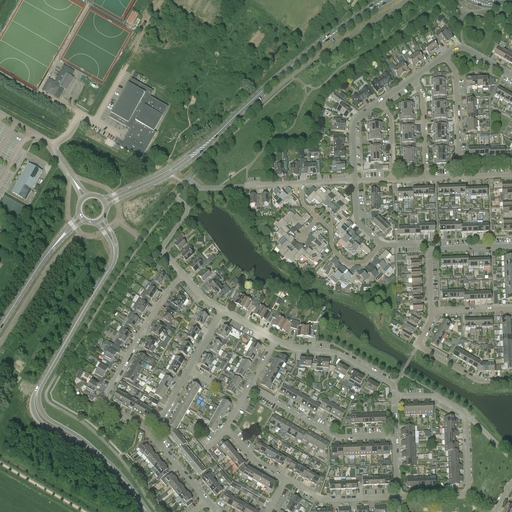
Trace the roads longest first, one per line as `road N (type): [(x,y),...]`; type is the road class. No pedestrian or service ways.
road 1 (tertiary): [(147,511),(103,459),(35,408),(37,389),(112,260),(99,219)]
road 2 (tertiary): [(102,202),(196,153),(307,52),(386,0)]
road 3 (residential): [(397,497),(466,492),(466,418),(433,395),(394,397)]
road 4 (residential): [(151,434),(103,398),(181,272)]
road 5 (residential): [(395,435),(333,435),(249,386)]
road 6 (residential): [(151,434),(223,313)]
road 7 (residential): [(394,397),(391,384),(342,355),(275,340)]
road 8 (tertiary): [(0,328),(81,217)]
road 9 (residential): [(286,479),(253,459),(227,429),(249,386)]
road 10 (residential): [(459,177),(455,72),(444,56)]
